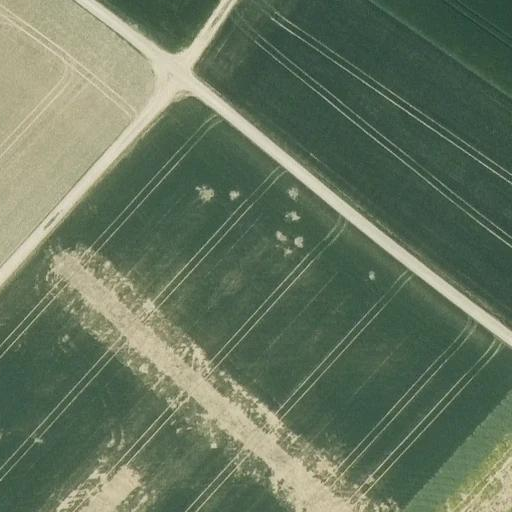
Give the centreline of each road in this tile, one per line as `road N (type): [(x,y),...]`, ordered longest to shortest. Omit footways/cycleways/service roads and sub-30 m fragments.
road 1 (track): [(79,0),(511,336)]
road 2 (track): [(0,272),(179,74),(231,0)]
